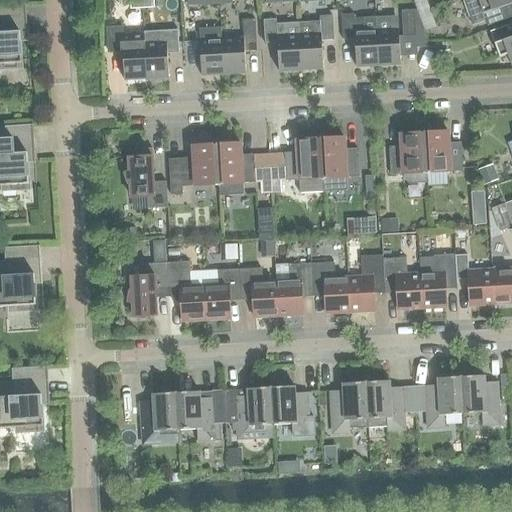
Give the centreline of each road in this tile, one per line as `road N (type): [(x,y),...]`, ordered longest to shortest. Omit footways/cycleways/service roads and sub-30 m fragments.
road 1 (residential): [(62,118),(511,89)]
road 2 (residential): [(78,362),(511,334)]
road 3 (residential): [(78,362),(62,118)]
road 4 (residential): [(83,511),(78,362)]
